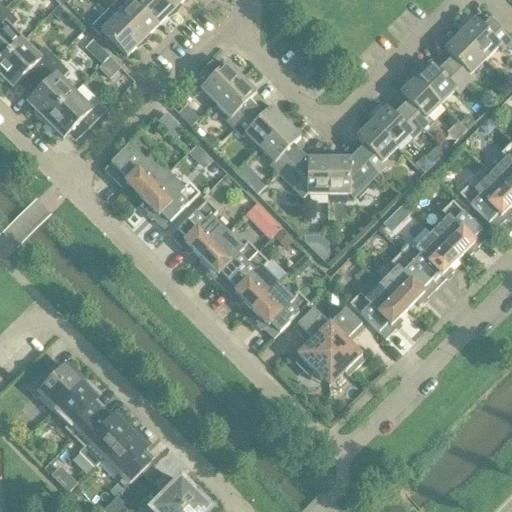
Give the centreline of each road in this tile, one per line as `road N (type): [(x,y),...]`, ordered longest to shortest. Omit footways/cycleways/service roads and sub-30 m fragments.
road 1 (residential): [(342,447),(70,187)]
road 2 (residential): [(243,511),(43,310),(0,351)]
road 3 (residential): [(230,33),(329,129),(460,0)]
road 4 (residential): [(342,447),(355,444),(511,286)]
road 5 (residential): [(70,187),(230,33)]
